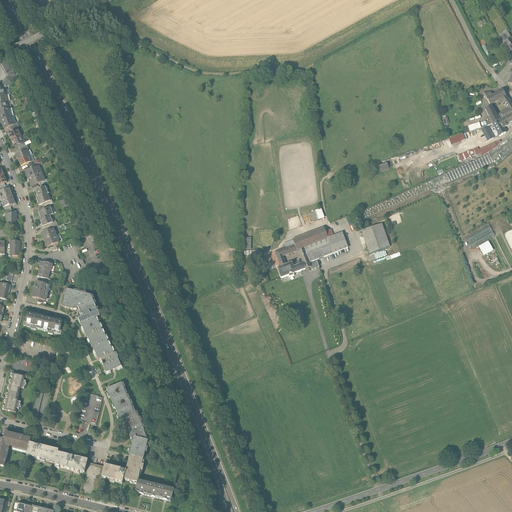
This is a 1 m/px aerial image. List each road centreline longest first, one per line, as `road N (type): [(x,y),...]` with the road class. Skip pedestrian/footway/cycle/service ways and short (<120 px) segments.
road 1 (primary): [(4,0),(112,212),(213,454)]
road 2 (unknown): [(72,18),(193,71),(310,71),(325,223)]
road 3 (tertiary): [(511,441),(314,511)]
road 4 (residential): [(0,375),(27,253),(16,182)]
road 5 (tertiary): [(117,511),(0,484)]
